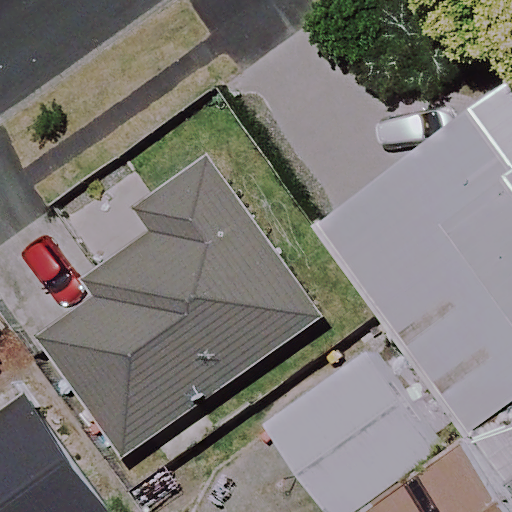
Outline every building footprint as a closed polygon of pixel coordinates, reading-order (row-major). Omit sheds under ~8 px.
[(511,411),(511,93),(322,228),(472,440),(511,411)] [(118,300),(53,348),(136,460),(328,319),(232,189),(105,282),(118,300)] [(269,421),(337,511),(354,511),(447,442),(372,343),(269,421)] [(0,511),(113,511),(31,397),(0,418),(0,511)] [(507,511),(457,451),(382,511),(507,511)]
